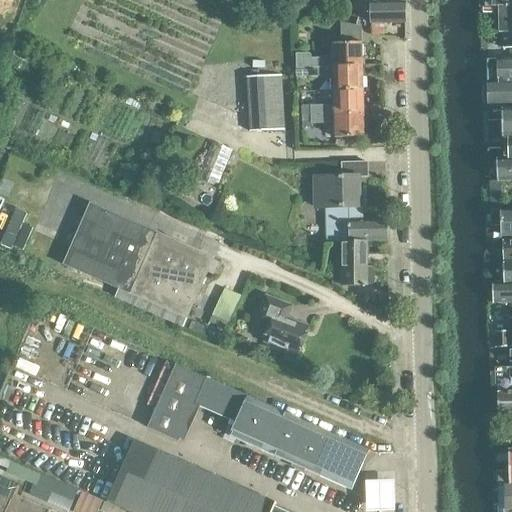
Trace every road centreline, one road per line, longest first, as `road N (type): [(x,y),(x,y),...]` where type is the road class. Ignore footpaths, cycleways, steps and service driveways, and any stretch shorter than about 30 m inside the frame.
road 1 (unclassified): [(427,511),(415,0)]
road 2 (track): [(43,280),(196,353),(394,436),(426,441)]
